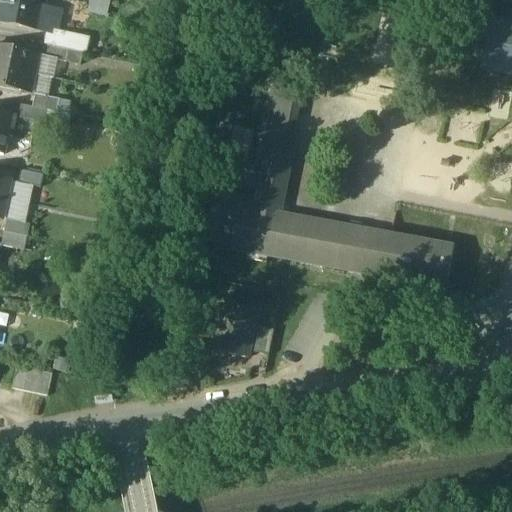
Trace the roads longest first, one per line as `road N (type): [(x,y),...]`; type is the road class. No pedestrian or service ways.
road 1 (residential): [(511,297),(493,373),(122,424)]
road 2 (residential): [(122,424),(0,448)]
